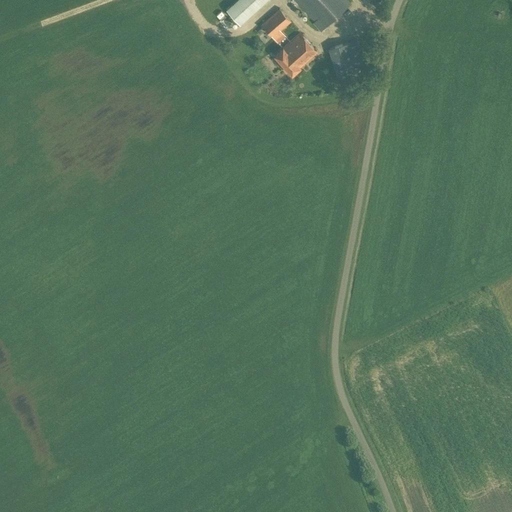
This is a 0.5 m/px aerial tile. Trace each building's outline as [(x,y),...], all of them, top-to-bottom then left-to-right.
[(240,24),(265,0),(235,0),(226,9),(240,24)] [(321,31),(351,4),(347,0),(294,0),(314,21),(313,23),(321,31)] [(273,37),(291,21),(280,8),(261,24),(273,37)] [(283,48),(300,67),(317,52),(300,33),(283,48)] [(342,87),(370,78),(358,40),(330,49),(342,87)] [(300,67),(283,48),(283,47),(274,55),(291,75),(300,67)]
